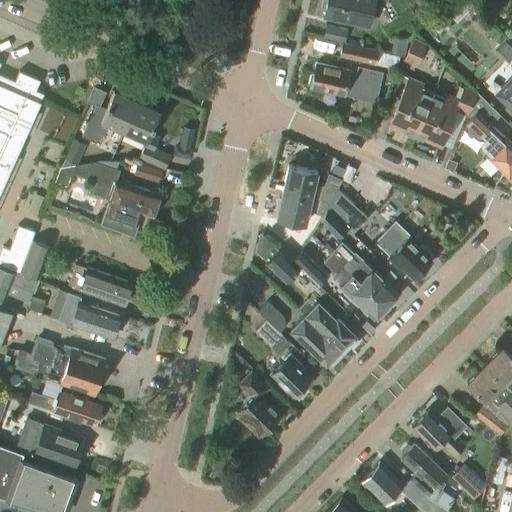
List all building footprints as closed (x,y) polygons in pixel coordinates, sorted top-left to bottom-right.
[(322,0),(320,8),(322,10),(324,11),(323,16),(369,26),(374,0),(322,0)] [(466,0),(446,0),(440,7),(455,20),(470,3),(466,0)] [(188,15),(183,38),(195,40),(200,18),(188,15)] [(326,24),(323,36),(344,41),(347,29),(326,24)] [(392,36),(388,52),(401,55),(405,39),(392,36)] [(413,39),(404,59),(415,64),(424,44),(413,39)] [(342,43),(340,56),(387,67),(390,54),(342,43)] [(0,190),(43,93),(35,90),(40,80),(19,71),(14,81),(0,74),(0,62),(0,190)] [(310,73),(308,84),(311,85),(310,87),(344,95),(344,92),(355,95),(354,98),(375,102),(381,73),(361,68),(360,74),(348,71),(348,70),(315,63),(313,74),(310,73)] [(511,76),(495,94),(511,110),(511,76)] [(408,77),(388,122),(414,134),(432,92),(420,86),(422,83),(408,77)] [(92,83),(85,98),(88,100),(96,104),(104,88),(96,84),(92,83)] [(459,100),(455,109),(466,114),(475,93),(464,88),(459,100)] [(97,103),(83,136),(95,141),(109,124),(124,131),(137,101),(113,90),(106,107),(97,103)] [(432,92),(414,134),(440,145),(455,109),(459,100),(446,94),(445,98),(432,92)] [(470,117),(465,122),(485,141),(479,147),(487,155),(486,156),(508,178),(511,173),(511,144),(496,130),(488,122),(496,113),(476,94),(467,114),(470,117)] [(137,101),(124,131),(146,140),(139,156),(165,167),(170,155),(155,148),(160,137),(150,133),(160,111),(137,101)] [(182,126),(178,144),(189,146),(193,129),(182,126)] [(59,167),(54,182),(66,186),(71,172),(82,176),(93,180),(91,186),(88,192),(109,200),(108,201),(104,214),(120,219),(136,225),(141,211),(153,215),(159,193),(115,179),(118,170),(92,161),(87,162),(73,164),(60,167),(59,167)] [(287,164),(281,190),(329,202),(337,187),(325,182),(324,185),(313,183),(316,170),(287,164)] [(337,187),(329,202),(326,207),(331,212),(346,227),(352,233),(367,217),(337,187)] [(281,190),(275,216),(305,223),(307,211),(322,214),(326,207),(329,202),(281,190)] [(331,212),(321,221),(336,236),(346,227),(331,212)] [(375,223),(379,226),(384,226),(388,223),(389,217),(385,212),(379,212),(376,215),(375,223)] [(0,265),(19,273),(19,272),(34,231),(17,225),(8,248),(2,246),(0,252),(0,265)] [(392,238),(382,248),(389,255),(388,255),(400,267),(401,266),(413,277),(430,260),(428,258),(431,255),(421,245),(418,248),(397,228),(390,235),(392,238)] [(32,241),(21,271),(37,277),(49,247),(32,241)] [(339,243),(330,253),(385,305),(398,292),(363,259),(359,263),(339,243)] [(279,248),(264,262),(285,282),(299,268),(279,248)] [(338,285),(373,318),(385,305),(330,253),(322,261),(318,256),(306,269),(322,284),(333,273),(342,281),(338,285)] [(75,263),(68,284),(79,288),(124,303),(130,282),(87,267),(75,263)] [(37,279),(19,272),(19,273),(0,265),(0,305),(1,306),(9,283),(33,292),(37,279)] [(67,292),(58,319),(112,337),(119,315),(88,305),(88,306),(79,303),(81,296),(67,292)] [(307,297),(297,308),(304,314),(341,351),(356,336),(334,315),(333,316),(317,301),(314,304),(307,297)] [(266,299),(256,309),(261,313),(265,318),(274,326),(277,330),(283,325),(277,319),(281,314),(279,312),(266,299)] [(0,308),(0,337),(10,312),(0,308)] [(304,314),(289,328),(327,365),(341,351),(304,314)] [(265,318),(254,329),(270,345),(278,353),(289,342),(281,334),(277,330),(274,326),(265,318)] [(20,349),(14,366),(93,394),(105,358),(72,347),(71,348),(63,345),(61,350),(51,346),(52,341),(36,336),(30,352),(20,349)] [(117,340),(114,349),(143,358),(146,349),(117,340)] [(511,356),(501,346),(483,364),(511,392),(511,373),(511,371),(511,356)] [(289,353),(270,372),(294,395),(295,394),(298,396),(305,389),(303,386),(310,378),(300,368),(302,366),(289,353)] [(511,392),(483,364),(466,382),(484,400),(487,397),(511,420),(511,392)] [(251,394),(235,410),(240,414),(239,417),(246,423),(248,422),(261,434),(280,415),(258,394),(266,386),(251,371),(239,383),(251,394)] [(32,390),(28,402),(94,424),(95,419),(100,419),(102,412),(99,409),(100,404),(60,390),(57,399),(32,390)] [(479,403),(472,413),(499,433),(506,424),(479,403)] [(427,407),(410,424),(433,447),(438,441),(453,456),(464,444),(427,407)] [(27,417),(16,447),(72,468),(83,438),(27,417)] [(403,453),(400,456),(416,472),(409,479),(428,497),(428,496),(444,506),(453,498),(438,488),(443,483),(440,479),(445,473),(413,442),(410,445),(409,444),(406,444),(401,449),(401,451),(403,453)] [(0,492),(21,500),(23,495),(32,499),(66,511),(77,480),(44,467),(45,464),(38,461),(36,464),(21,459),(23,452),(0,443),(0,492)] [(219,451),(207,471),(223,481),(235,461),(219,451)] [(377,461),(360,479),(384,502),(399,487),(425,511),(444,511),(448,509),(444,506),(428,496),(428,497),(409,479),(408,478),(402,485),(377,461)] [(462,463),(450,475),(471,496),(483,484),(462,463)] [(356,511),(340,496),(323,511),(356,511)]
